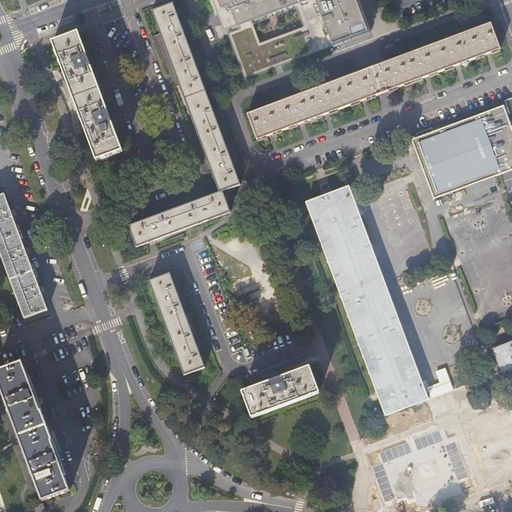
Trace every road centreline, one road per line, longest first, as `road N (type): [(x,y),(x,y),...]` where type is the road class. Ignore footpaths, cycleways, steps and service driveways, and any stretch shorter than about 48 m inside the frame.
road 1 (residential): [(91,285),(184,256),(237,369),(302,349)]
road 2 (residential): [(256,167),(511,75)]
road 3 (residential): [(158,192),(184,182),(190,165),(129,0)]
road 4 (residential): [(86,1),(158,192)]
road 5 (unclassified): [(69,226),(0,39)]
